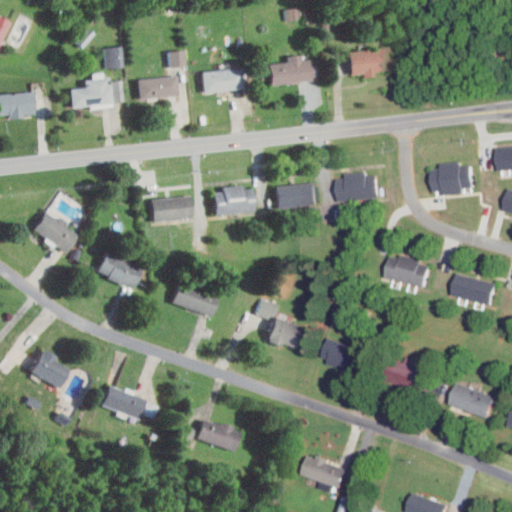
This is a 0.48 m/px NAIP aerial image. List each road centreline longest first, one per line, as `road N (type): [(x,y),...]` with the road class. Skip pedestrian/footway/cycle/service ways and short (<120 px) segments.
road 1 (residential): [(0,263),(63,311),(104,329),(511,477)]
road 2 (secondary): [(0,167),(511,111)]
road 3 (residential): [(400,123),(423,214),(441,227),(511,246)]
